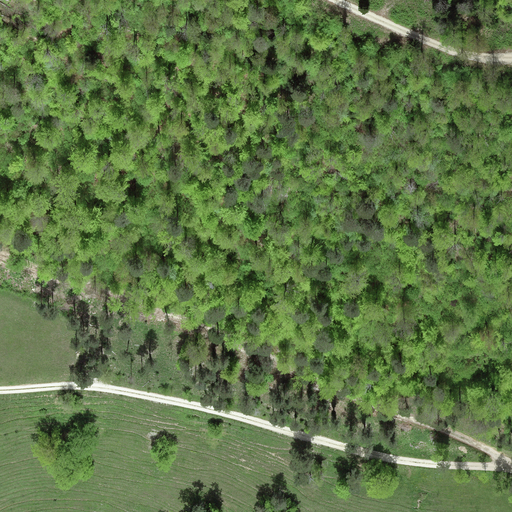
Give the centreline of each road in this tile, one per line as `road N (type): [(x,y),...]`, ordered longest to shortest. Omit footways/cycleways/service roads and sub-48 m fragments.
road 1 (track): [(511,464),(198,324),(0,254)]
road 2 (track): [(0,389),(115,389),(390,458),(511,467)]
road 3 (track): [(511,59),(452,50),(332,0)]
